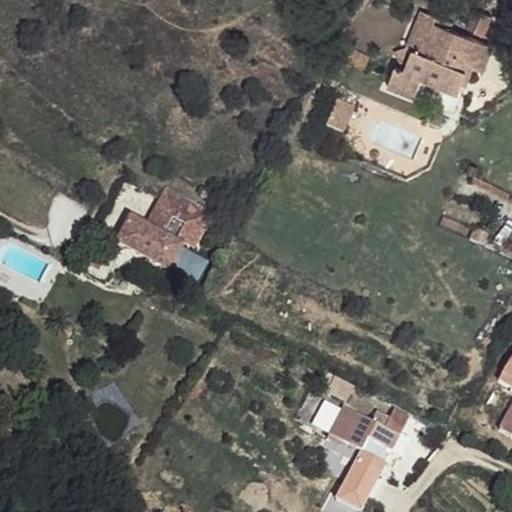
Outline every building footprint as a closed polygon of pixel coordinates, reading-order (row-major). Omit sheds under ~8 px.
[(470,7),(463,28),(483,35),(491,14),(470,7)] [(491,47),(426,26),(412,65),(404,61),(400,78),(388,74),(378,93),(451,115),(470,65),(483,70),(491,47)] [(335,104),(326,130),(346,136),(355,110),(335,104)] [(169,191),(165,198),(168,200),(193,210),(210,219),(213,212),(169,191)] [(168,200),(165,198),(148,225),(134,218),(123,238),(171,266),(184,243),(193,248),(210,219),(193,210),(168,200)] [(511,351),(507,350),(492,381),(511,391),(511,351)] [(322,382),(331,373),(316,365),(310,375),(322,382)] [(338,391),(344,379),(331,373),(322,382),(338,391)] [(364,415),(336,400),(320,428),(351,444),(358,432),(384,447),(390,451),(402,430),(393,424),(397,417),(371,403),(364,415)] [(511,403),(497,430),(511,438),(511,403)] [(358,432),(351,444),(377,459),(384,447),(358,432)]
